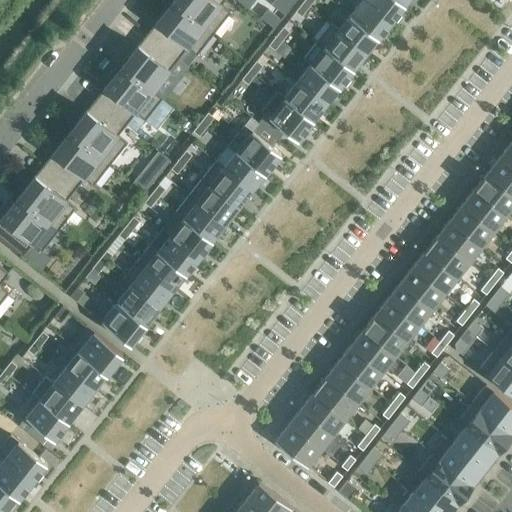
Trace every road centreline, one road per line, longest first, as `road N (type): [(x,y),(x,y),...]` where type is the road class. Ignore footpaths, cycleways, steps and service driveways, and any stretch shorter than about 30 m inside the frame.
road 1 (residential): [(511,70),(234,426)]
road 2 (residential): [(0,150),(118,0)]
road 3 (residential): [(234,426),(194,433),(126,511)]
road 4 (residential): [(234,426),(249,451),(323,511)]
